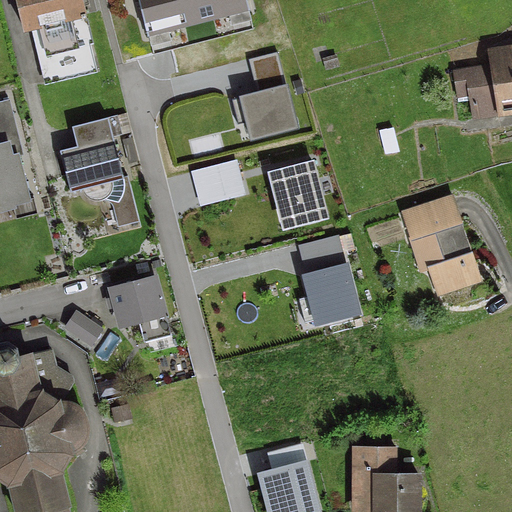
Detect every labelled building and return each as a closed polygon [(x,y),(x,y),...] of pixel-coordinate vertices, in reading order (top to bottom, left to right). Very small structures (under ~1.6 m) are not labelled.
[(14,0),(22,29),(37,25),(51,81),(88,72),(82,46),(91,44),(80,0),(14,0)] [(247,9),(244,0),(142,0),(151,34),(247,9)] [(499,108),(511,105),(511,57),(511,58),(510,49),(487,52),(489,66),(465,70),(471,115),(495,111),(496,116),(500,116),(499,108)] [(297,127),(286,86),(242,97),(253,138),(297,127)] [(68,192),(80,190),(83,196),(88,200),(94,201),(103,201),(108,204),(111,208),(116,227),(137,222),(125,177),(121,178),(110,133),(119,131),(115,116),(70,127),(75,147),(58,151),(68,192)] [(0,145),(0,209),(11,207),(11,204),(26,200),(15,156),(3,158),(0,145)] [(328,217),(314,163),(271,174),(285,228),(328,217)] [(427,269),(435,293),(478,279),(470,255),(467,255),(457,222),(459,222),(451,197),(401,214),(409,238),(430,231),(441,264),(427,269)] [(359,312),(348,265),(306,276),(317,323),(359,312)] [(108,307),(114,306),(119,326),(137,321),(142,341),(167,334),(152,278),(123,285),(123,284),(109,287),(112,298),(106,300),(108,307)] [(88,345),(99,330),(74,313),(64,328),(88,345)] [(6,484),(7,484),(14,511),(40,511),(67,505),(58,471),(59,470),(58,469),(68,454),(69,454),(69,452),(77,448),(82,442),(85,433),(86,425),(83,416),(77,408),(68,403),(58,401),(70,382),(70,376),(54,366),(48,368),(47,371),(42,352),(29,355),(29,354),(17,357),(15,348),(5,342),(0,343),(0,478),(6,483),(6,484)] [(128,418),(125,406),(111,409),(113,421),(128,418)] [(380,450),(353,450),(353,510),(395,511),(394,511),(415,511),(416,474),(380,474),(380,450)] [(320,511),(307,462),(261,474),(271,511),(320,511)]
